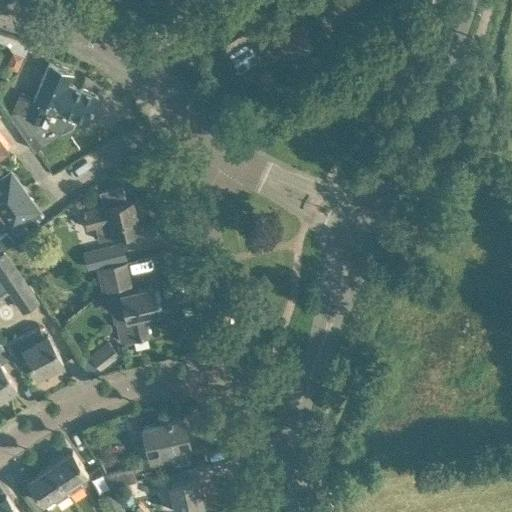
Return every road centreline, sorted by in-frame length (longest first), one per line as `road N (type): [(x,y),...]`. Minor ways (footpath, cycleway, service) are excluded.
road 1 (residential): [(0,452),(95,397),(223,363),(233,348),(210,216),(237,166)]
road 2 (tertiary): [(439,69),(347,215)]
road 3 (tertiary): [(377,228),(439,69)]
road 4 (tertiary): [(347,215),(309,378)]
road 5 (tertiary): [(309,378),(377,228)]
road 6 (residential): [(135,56),(174,107),(237,166)]
road 7 (residential): [(0,6),(135,56)]
road 8 (tertiary): [(299,511),(292,432),(309,378)]
road 9 (residential): [(237,166),(347,215)]
